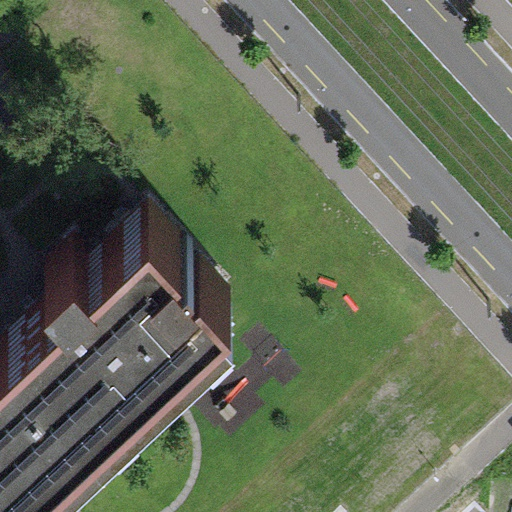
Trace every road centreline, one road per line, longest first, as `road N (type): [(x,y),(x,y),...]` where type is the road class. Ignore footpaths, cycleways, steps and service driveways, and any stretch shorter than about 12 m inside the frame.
road 1 (primary): [(265,0),(511,267)]
road 2 (primary): [(511,93),(424,0)]
